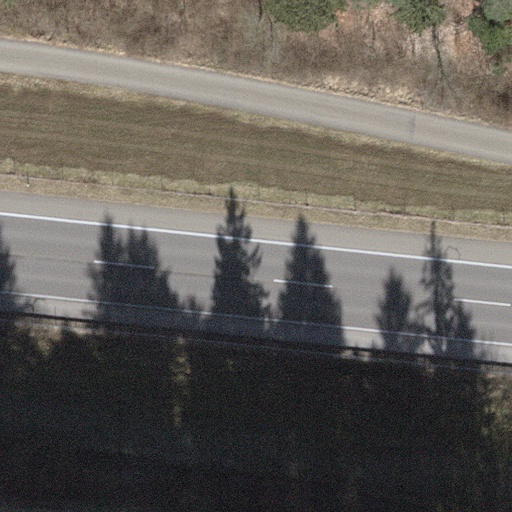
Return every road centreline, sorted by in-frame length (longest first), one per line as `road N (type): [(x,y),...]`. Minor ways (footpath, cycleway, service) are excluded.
road 1 (tertiary): [(511,145),(189,81),(0,57)]
road 2 (trunk): [(0,253),(511,306)]
